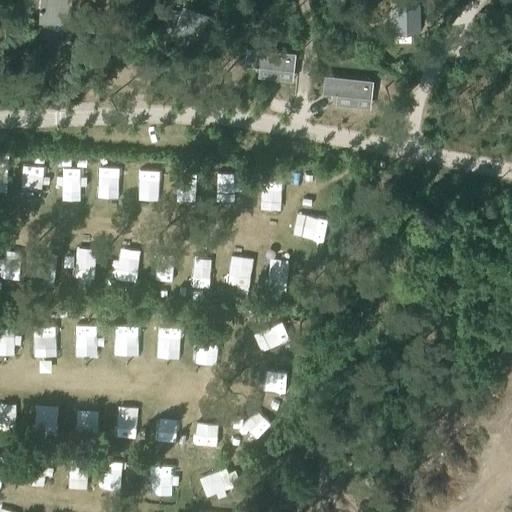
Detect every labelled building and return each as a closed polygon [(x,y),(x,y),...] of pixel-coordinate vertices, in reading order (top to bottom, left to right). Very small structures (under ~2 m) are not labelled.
[(69,0),(39,0),(37,22),(66,24),(69,0)] [(392,0),(393,35),(418,35),(417,0),(392,0)] [(208,14),(183,6),(180,14),(170,14),(170,27),(175,29),(174,32),(200,40),(208,14)] [(247,48),(245,66),(293,72),(294,54),(247,48)] [(294,72),(260,68),(259,77),(293,81),(294,72)] [(325,76),(323,94),(370,99),(372,81),(325,76)] [(372,99),(338,96),(337,104),(371,108),(372,99)]
